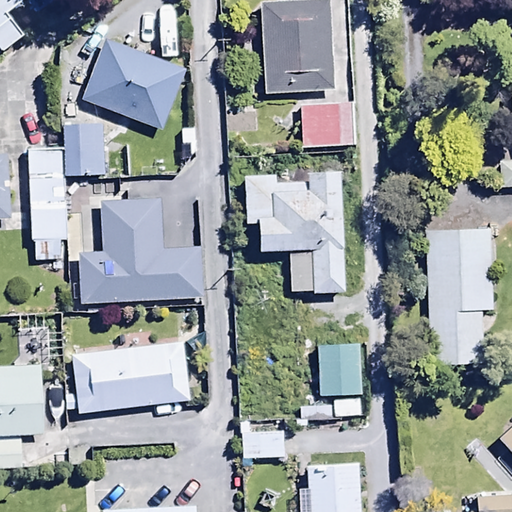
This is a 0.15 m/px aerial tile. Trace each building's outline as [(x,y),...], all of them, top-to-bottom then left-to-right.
[(0,0),(0,52),(22,35),(5,14),(22,0),(0,0)] [(328,0),(256,0),(259,75),(330,73),(328,0)] [(60,149),(62,177),(101,176),(100,130),(113,135),(120,117),(158,133),(183,72),(103,39),(79,99),(85,124),(59,125),(60,149)] [(299,127),(354,124),(352,81),(296,84),(299,127)] [(511,90),(508,91),(510,138),(511,138),(511,159),(494,161),(496,189),(511,187),(511,90)] [(62,177),(60,149),(24,150),(27,241),(31,241),(32,262),(56,262),(56,242),(63,242),(62,177)] [(241,177),(242,225),(255,225),(256,254),(286,253),(287,294),(342,294),(337,172),(305,172),(305,182),(274,183),(274,176),(241,177)] [(75,254),(77,305),(201,299),(199,249),(162,250),(160,199),(97,202),(100,253),(75,254)] [(484,206),(420,209),(428,343),(492,339),(484,206)] [(68,333),(75,395),(189,382),(182,320),(68,333)] [(356,327),(312,330),(316,377),(359,374),(356,327)] [(0,472),(21,471),(19,437),(45,436),(44,391),(39,391),(38,366),(0,367),(0,472)] [(330,407),(297,408),(297,420),(359,419),(358,400),(330,401),(330,407)] [(242,440),(281,437),(278,407),(240,410),(242,440)] [(511,427),(486,451),(511,478),(511,427)] [(305,511),(358,511),(356,453),(317,455),(318,464),(308,465),(307,457),(294,458),(295,477),(304,476),(305,511)] [(511,511),(511,496),(459,498),(460,511),(511,511)]
